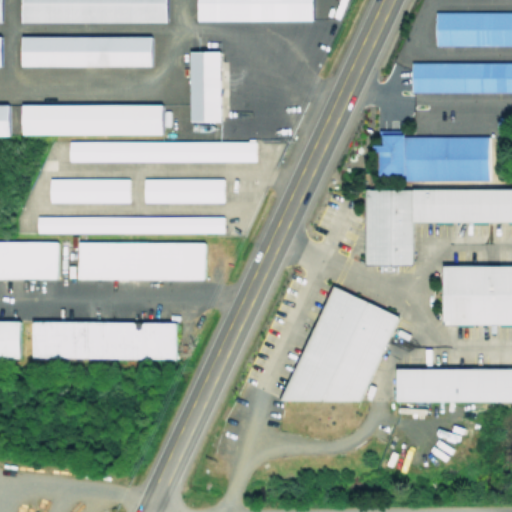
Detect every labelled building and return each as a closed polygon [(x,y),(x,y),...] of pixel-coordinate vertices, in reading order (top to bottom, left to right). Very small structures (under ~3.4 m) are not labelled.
[(166,0),(20,0),(20,20),(166,20),(166,0)] [(192,0),(313,0),(313,21),(192,20),(192,0)] [(511,10),(433,10),(433,43),(511,43),(511,10)] [(151,34),(19,34),(19,65),(151,65),(151,34)] [(220,49),(189,49),(189,119),(220,119),(220,49)] [(511,90),(511,61),(410,61),(410,90),(511,90)] [(0,102),(0,134),(8,134),(8,102),(0,102)] [(162,133),(162,102),(20,102),(20,133),(162,133)] [(487,179),(487,134),(382,134),(382,143),(371,143),(371,150),(379,150),(379,174),(403,174),(403,179),(487,179)] [(255,159),(255,139),(66,139),(66,159),(255,159)] [(47,200),(127,200),(127,177),(47,177),(47,200)] [(222,200),(222,177),(142,177),(142,200),(222,200)] [(511,187),(365,187),(365,263),(411,263),(411,220),(511,220),(511,187)] [(221,215),(34,214),(34,231),(221,231),(221,215)] [(0,276),(56,277),(56,239),(0,239),(0,276)] [(204,278),(204,240),(75,240),(75,278),(204,278)] [(511,322),(511,263),(442,263),(442,322),(511,322)] [(396,312),(396,311),(330,284),(282,398),(360,401),(396,312)] [(0,318),(0,356),(18,357),(18,319),(0,318)] [(175,321),(29,319),(29,356),(175,358),(175,321)] [(511,400),(511,367),(396,367),(396,400),(511,400)]
